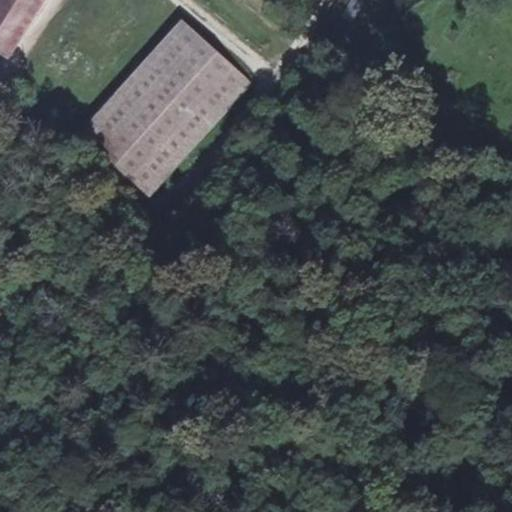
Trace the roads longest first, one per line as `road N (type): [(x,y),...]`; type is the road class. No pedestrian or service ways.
road 1 (track): [(330,0),(303,57),(153,269)]
road 2 (track): [(153,269),(49,351),(0,361)]
